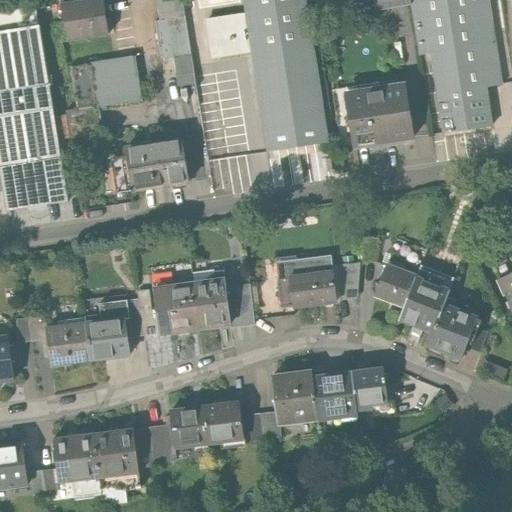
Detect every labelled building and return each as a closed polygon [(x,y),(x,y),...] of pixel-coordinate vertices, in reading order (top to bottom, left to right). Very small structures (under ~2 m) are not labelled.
[(102,0),(96,0),(61,6),(66,41),(108,35),(102,0)] [(182,0),(158,0),(162,21),(156,22),(163,60),(169,59),(173,86),(195,82),(182,0)] [(244,0),(247,15),(253,54),(269,152),(328,143),(306,4),(305,0),(244,0)] [(373,0),(375,12),(410,6),(409,0),(373,0)] [(501,87),(489,0),(409,0),(410,6),(412,6),(419,57),(431,55),(443,134),(491,128),(486,89),(501,87)] [(341,21),(332,7),(320,14),(329,28),(341,21)] [(0,15),(0,32),(37,26),(35,10),(0,15)] [(253,54),(247,15),(209,21),(212,40),(209,41),(212,60),(253,54)] [(37,26),(0,32),(0,170),(7,212),(27,209),(27,212),(33,213),(38,214),(43,212),(48,209),(48,206),(67,202),(39,26),(37,26)] [(135,57),(70,68),(76,110),(77,112),(99,108),(142,102),(135,57)] [(404,87),(333,98),(341,150),(412,139),(404,87)] [(103,134),(99,108),(77,112),(76,110),(65,111),(69,140),(103,134)] [(183,140),(126,148),(133,191),(190,182),(183,140)] [(378,239),(364,238),(363,263),(377,264),(378,239)] [(305,256),(275,260),(281,310),(355,300),(360,263),(332,267),(331,257),(306,260),(305,256)] [(405,267),(388,261),(380,283),(375,283),(375,296),(403,307),(404,307),(416,277),(403,272),(405,267)] [(420,266),(416,277),(404,307),(403,307),(398,321),(432,334),(427,346),(428,347),(443,306),(444,306),(450,291),(449,291),(454,279),(420,266)] [(217,282),(193,285),(198,329),(231,325),(228,301),(224,272),(215,272),(217,282)] [(511,273),(497,280),(511,313),(511,273)] [(159,334),(198,329),(193,285),(173,287),(172,282),(152,285),(159,334)] [(238,300),(228,301),(231,325),(231,329),(254,326),(250,285),(237,287),(238,300)] [(100,317),(84,319),(89,360),(129,356),(127,339),(131,338),(126,301),(98,305),(100,317)] [(444,306),(443,306),(428,347),(461,360),(467,344),(470,345),(471,345),(477,330),(480,320),(444,306)] [(58,328),(45,330),(50,369),(71,366),(70,363),(89,360),(84,319),(57,322),(58,328)] [(470,345),(468,350),(479,354),(487,334),(477,330),(471,345),(470,345)] [(0,341),(0,386),(15,385),(11,341),(0,341)] [(486,362),(481,373),(503,382),(507,371),(486,362)] [(381,405),(377,369),(363,371),(347,372),(352,413),(365,412),(364,407),(381,405)] [(275,425),(312,421),(307,377),(306,372),(267,377),(271,418),(272,426),(275,425)] [(352,413),(347,372),(307,377),(312,421),(352,416),(352,413)] [(236,422),(234,402),(197,406),(202,446),(238,442),(236,422)] [(170,450),(202,446),(197,406),(160,411),(163,433),(165,451),(166,457),(171,457),(170,450)] [(271,418),(236,422),(238,442),(239,449),(277,444),(275,425),(272,426),(271,418)] [(165,451),(163,433),(138,436),(141,460),(151,459),(166,457),(165,451)] [(151,459),(141,460),(138,436),(138,434),(97,439),(102,481),(152,475),(151,459)] [(57,486),(102,481),(97,439),(52,444),(56,475),(57,486)] [(24,446),(0,448),(0,491),(29,488),(27,478),(24,446)] [(56,475),(40,477),(43,501),(58,499),(57,486),(56,475)] [(40,477),(27,478),(29,488),(30,502),(43,501),(40,477)]
